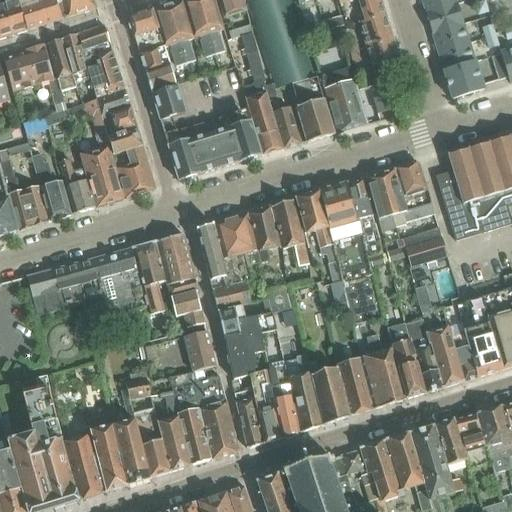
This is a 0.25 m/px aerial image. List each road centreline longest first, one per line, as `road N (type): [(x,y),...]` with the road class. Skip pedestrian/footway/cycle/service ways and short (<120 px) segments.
road 1 (residential): [(511,383),(246,465)]
road 2 (residential): [(180,213),(441,131)]
road 3 (residential): [(246,465),(180,213)]
road 4 (residential): [(112,13),(180,213)]
road 5 (residential): [(0,262),(180,213)]
road 6 (residential): [(246,465),(110,511)]
road 7 (residential): [(441,131),(400,0)]
